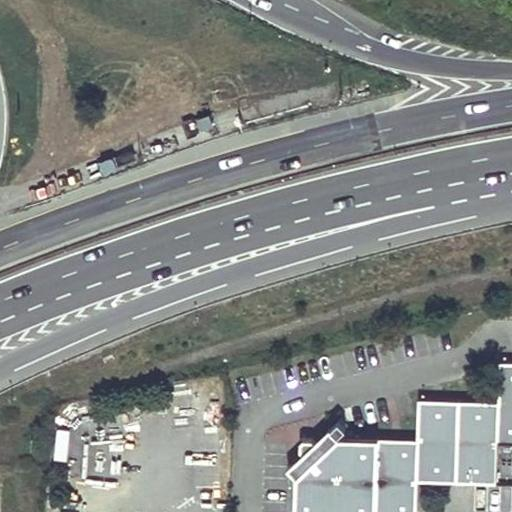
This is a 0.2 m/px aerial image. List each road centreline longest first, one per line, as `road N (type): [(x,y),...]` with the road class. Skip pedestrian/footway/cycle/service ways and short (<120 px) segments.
road 1 (motorway): [(0,366),(113,314),(437,215),(507,155)]
road 2 (motorway): [(0,305),(267,212),(507,155)]
road 3 (trunk): [(490,108),(323,145),(0,249)]
road 4 (motorway): [(511,69),(407,61),(265,0)]
